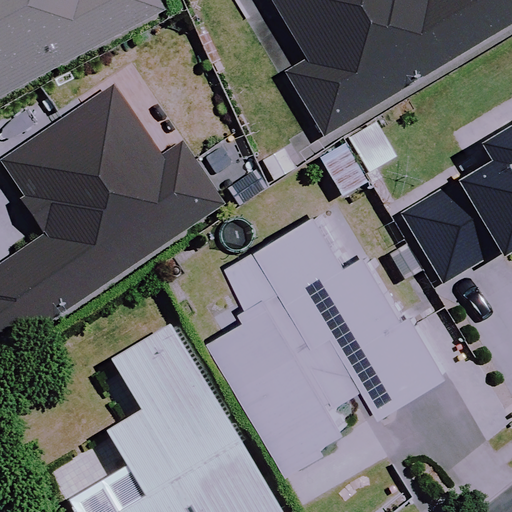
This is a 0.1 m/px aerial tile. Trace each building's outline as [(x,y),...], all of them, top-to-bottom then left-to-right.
[(0,0),(0,97),(152,18),(143,0),(0,0)] [(511,0),(268,0),(307,64),(287,77),(324,138),(511,24),(511,0)] [(156,162),(107,90),(0,162),(0,168),(46,236),(0,267),(0,356),(218,209),(176,148),(156,162)] [(371,124),(345,142),(368,178),(395,161),(371,124)] [(402,218),(443,291),(494,263),(498,270),(511,261),(511,133),(483,150),(493,167),(402,218)] [(363,184),(340,147),(314,163),(337,200),(363,184)] [(214,335),(293,470),(333,446),(330,441),(352,428),(338,405),(371,385),(387,413),(451,375),(412,309),(405,314),(367,250),(348,261),(320,214),(231,266),(257,310),(214,335)] [(178,322),(108,363),(115,375),(104,382),(127,421),(102,435),(140,499),(117,511),(274,511),(239,451),(251,444),(178,322)]
